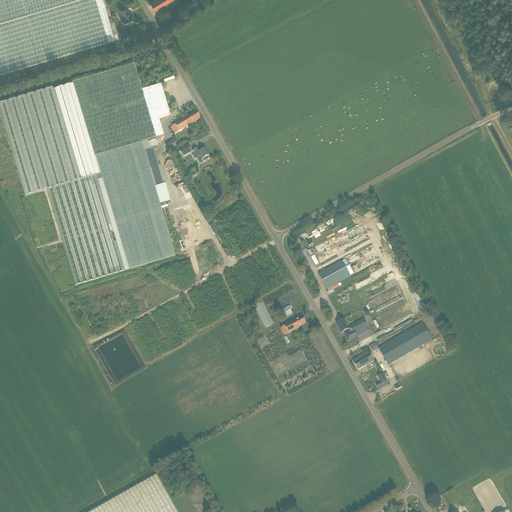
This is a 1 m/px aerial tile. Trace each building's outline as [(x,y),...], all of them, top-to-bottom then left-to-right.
[(0,0),(0,20),(66,0),(0,0)] [(109,22),(102,0),(66,0),(0,20),(0,74),(114,40),(109,22)] [(153,0),(150,2),(155,10),(171,0),(153,0)] [(121,20),(124,26),(135,20),(131,14),(130,15),(128,10),(129,10),(126,4),(118,8),(121,14),(122,14),(125,18),(121,20)] [(120,38),(127,36),(124,28),(118,30),(120,38)] [(73,85),(94,157),(141,143),(164,136),(158,119),(170,115),(161,85),(142,91),(134,65),(72,83),(73,85)] [(53,89),(0,104),(0,115),(25,197),(46,191),(96,176),(100,175),(94,157),(73,85),(53,90),(53,89)] [(175,135),(179,132),(196,121),(200,118),(196,112),(188,116),(187,115),(183,118),(182,118),(183,119),(170,128),(175,135)] [(150,141),(147,142),(149,148),(150,149),(153,148),(158,146),(156,139),(150,141)] [(169,152),(177,148),(173,140),(165,144),(169,152)] [(175,257),(141,143),(94,157),(100,175),(96,176),(125,272),(175,257)] [(188,146),(179,151),(183,157),(192,153),(188,146)] [(194,154),(193,155),(195,159),(197,158),(198,160),(202,158),(204,162),(209,159),(208,156),(204,150),(199,153),(197,149),(193,151),(195,154),(194,154)] [(125,272),(96,176),(46,191),(75,286),(125,272)] [(363,223),(308,248),(316,266),(321,264),(320,262),(336,255),(335,254),(370,239),(363,223)] [(213,225),(210,226),(216,236),(219,235),(213,225)] [(319,275),(327,289),(350,276),(342,262),(319,275)] [(385,268),(330,293),(334,301),(389,276),(385,268)] [(412,314),(396,284),(370,298),(385,328),(412,314)] [(264,328),(273,324),(261,303),(253,307),(264,328)] [(288,306),(283,310),(287,316),(292,313),(290,310),(289,307),(288,306)] [(290,322),(283,326),(284,326),(288,334),(299,328),(298,328),(306,324),(302,317),(295,321),(294,320),(290,322)] [(346,334),(345,334),(348,341),(357,336),(355,332),(367,326),(364,320),(350,327),(351,329),(349,330),(344,321),(337,324),(339,329),(340,328),(341,330),(340,331),(341,334),(345,332),(346,334)] [(411,320),(394,327),(395,331),(412,323),(411,320)] [(422,323),(378,349),(388,366),(425,345),(425,346),(433,341),(422,323)] [(366,353),(353,361),(358,371),(374,361),(369,354),(368,355),(366,353)] [(382,374),(378,377),(383,386),(387,384),(382,374)] [(176,511),(156,475),(91,511),(176,511)]
